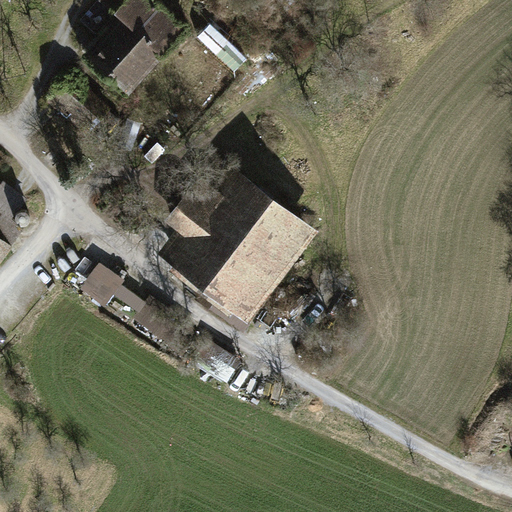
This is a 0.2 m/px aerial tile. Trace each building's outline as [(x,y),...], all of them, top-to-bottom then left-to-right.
[(152,0),(139,0),(88,57),(130,95),(188,32),(152,0)] [(236,73),(251,58),(214,22),(199,36),(236,73)] [(80,77),(53,101),(90,142),(116,118),(80,77)] [(221,184),(165,258),(258,326),(325,237),(232,168),(221,184)] [(0,262),(14,244),(0,233),(0,262)] [(103,261),(84,283),(112,307),(131,284),(103,261)]
